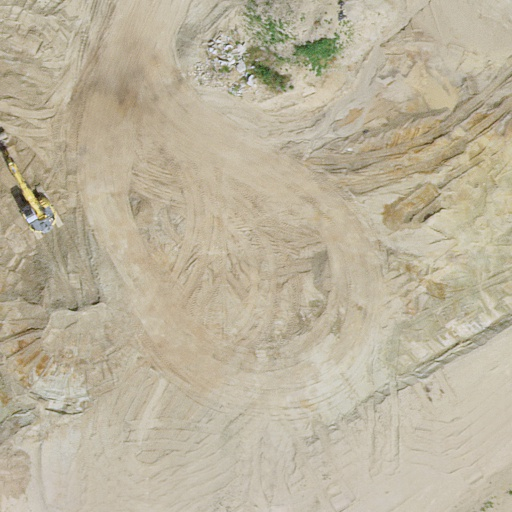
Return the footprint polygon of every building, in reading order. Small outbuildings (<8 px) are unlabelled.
[(334,98),(271,0),(11,0),(150,215),(334,98)] [(477,0),(372,0),(403,48),(477,0)] [(0,307),(76,259),(0,141),(0,307)] [(511,406),(511,218),(428,269),(511,406)] [(0,511),(326,511),(243,368),(0,507),(0,511)]
